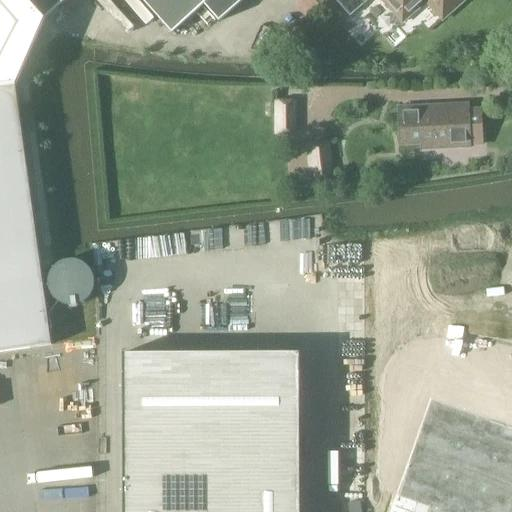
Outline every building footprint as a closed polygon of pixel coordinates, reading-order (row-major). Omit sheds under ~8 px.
[(44,18),(27,0),(0,0),(0,88),(14,87),(44,18)] [(219,21),(242,0),(27,0),(44,18),(64,0),(141,0),(172,33),(203,4),(219,21)] [(382,0),(402,23),(426,2),(442,20),(464,0),(338,0),(337,2),(350,16),(368,0),(382,0)] [(0,351),(51,345),(14,87),(0,88),(0,351)] [(276,103),(277,135),(290,135),(290,103),(276,103)] [(468,112),(435,113),(435,107),(400,108),(401,129),(409,128),(409,144),(435,143),(435,149),(470,147),(468,112)] [(328,144),(308,146),(312,184),(332,182),(328,144)] [(299,511),(300,353),(123,353),(123,511),(299,511)] [(511,511),(511,428),(431,400),(391,511),(511,511)]
